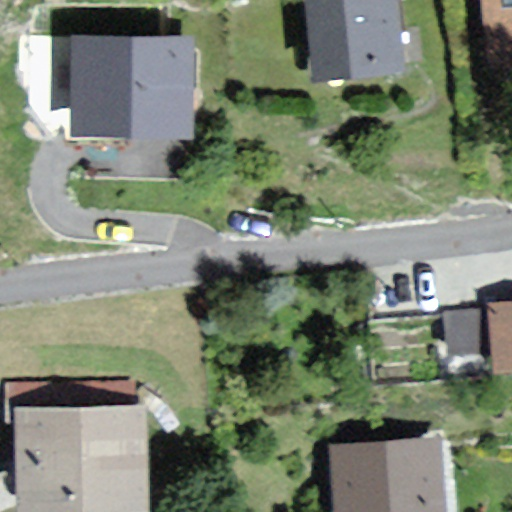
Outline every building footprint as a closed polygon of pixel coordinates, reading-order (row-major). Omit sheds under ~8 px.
[(391,0),(313,0),(309,0),(317,68),(398,60),(391,0)] [(511,0),(484,0),(491,58),(511,55),(511,0)] [(188,40),(74,38),(72,129),(187,131),(188,40)] [(511,363),(511,303),(492,305),(496,365),(511,363)] [(140,409),(22,413),(26,506),(144,502),(140,409)] [(441,511),(436,441),(334,448),(338,511),(441,511)]
